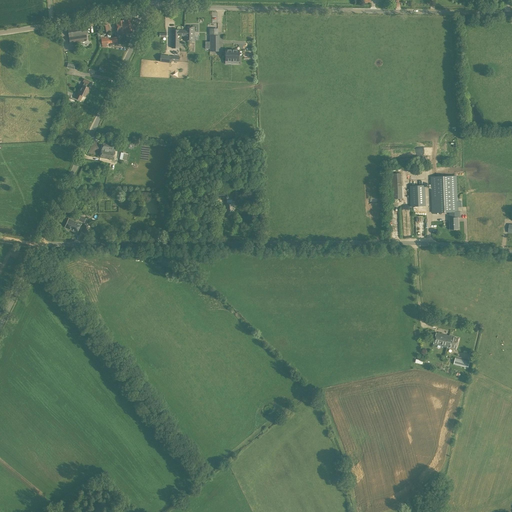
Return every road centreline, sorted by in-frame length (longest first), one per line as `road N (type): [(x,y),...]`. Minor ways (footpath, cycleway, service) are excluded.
road 1 (unclassified): [(511,252),(416,243),(38,244)]
road 2 (unclassified): [(154,8),(511,14)]
road 3 (track): [(201,475),(38,244)]
road 4 (unclassified): [(38,244),(154,8)]
road 5 (unclassified): [(0,32),(154,8)]
